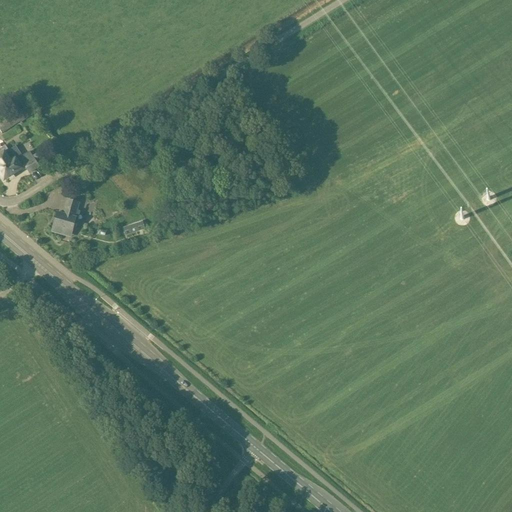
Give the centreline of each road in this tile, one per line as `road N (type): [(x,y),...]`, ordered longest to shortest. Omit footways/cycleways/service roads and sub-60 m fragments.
road 1 (unclassified): [(0,201),(16,202),(344,0)]
road 2 (primary): [(257,447),(0,230)]
